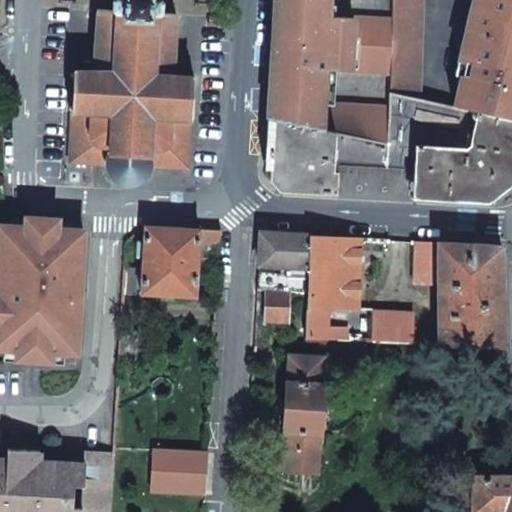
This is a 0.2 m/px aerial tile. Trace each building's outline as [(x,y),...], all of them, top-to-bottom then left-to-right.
[(67,71),(66,114),(72,115),(70,162),(93,163),(93,162),(106,163),(107,168),(108,172),(111,176),(119,182),(125,184),(133,184),(142,180),(146,176),(148,172),(151,165),(165,166),(165,167),(188,168),(190,121),(185,121),(188,77),(171,77),(176,15),(161,14),(162,3),(159,1),(153,0),(112,0),(112,9),(97,9),(95,72),(67,71)] [(390,93),(390,108),(324,105),(326,90),(327,69),(392,73),(393,20),(329,18),(330,0),(274,0),(271,49),(270,66),(269,86),(268,117),(266,152),(273,153),(272,166),(271,177),(282,189),(337,192),(338,172),(337,170),(334,170),(334,159),(347,162),(347,164),(360,164),(360,166),(415,169),(413,198),(488,203),(503,188),(511,178),(511,119),(481,113),(460,108),(420,99),(390,93)] [(423,0),(393,0),(393,20),(392,73),(390,93),(420,99),(423,0)] [(467,76),(511,86),(511,0),(475,0),(462,75),(467,76)] [(484,96),(511,103),(511,86),(467,76),(460,108),(481,113),(484,96)] [(511,103),(484,96),(481,113),(511,119),(511,103)] [(511,178),(503,188),(488,203),(497,196),(511,185),(511,178)] [(77,353),(84,230),(56,228),(41,245),(28,227),(0,224),(0,348),(17,350),(53,352),(77,353)] [(126,267),(125,294),(195,298),(198,243),(199,229),(144,226),(143,241),(136,241),(135,257),(142,258),(142,268),(126,267)] [(56,228),(28,227),(41,245),(56,228)] [(220,230),(199,229),(198,243),(221,244),(220,230)] [(261,233),(259,265),(257,290),(266,291),(289,292),(308,293),(309,274),(310,268),(311,236),(261,233)] [(330,339),(331,310),(357,311),(360,239),(311,236),(310,268),(309,274),(308,293),(306,338),(330,339)] [(416,243),(416,284),(438,286),(438,244),(416,243)] [(438,286),(438,346),(503,348),(502,246),(438,244),(438,286)] [(266,291),(265,321),(288,323),(289,292),(266,291)] [(374,311),(372,342),(412,344),(414,313),(374,311)] [(122,330),(121,361),(137,361),(138,331),(122,330)] [(53,352),(17,350),(17,359),(52,361),(53,352)] [(289,353),(287,382),(284,432),(286,431),(284,470),(318,472),(320,434),(323,384),(325,355),(289,353)] [(0,511),(49,511),(53,458),(40,457),(40,450),(8,449),(8,459),(0,458),(0,511)] [(80,511),(107,511),(111,452),(84,450),(83,461),(80,511)] [(154,450),(151,490),(205,493),(207,453),(154,450)] [(80,511),(83,461),(53,458),(49,511),(80,511)] [(511,511),(511,473),(476,474),(474,511),(511,511)]
